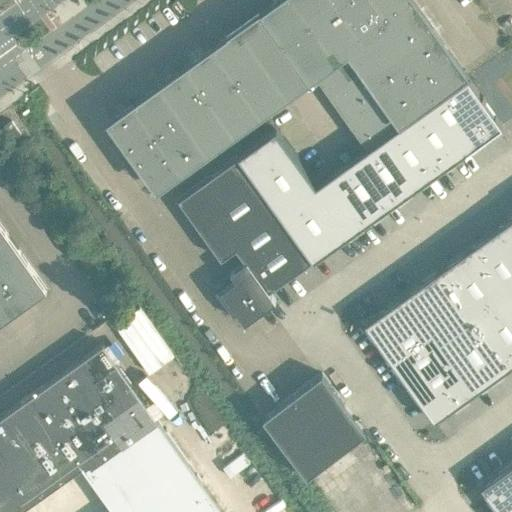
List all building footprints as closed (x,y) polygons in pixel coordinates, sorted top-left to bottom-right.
[(350,41),(407,0),(278,0),(111,119),(154,180),(259,105),(260,106),(317,64),(350,41)] [(430,24),(412,0),(407,0),(350,41),(369,68),(430,24)] [(430,24),(369,68),(387,94),(448,50),(430,24)] [(369,68),(350,41),(317,64),(336,91),(369,68)] [(448,50),(387,94),(405,118),(466,74),(448,50)] [(355,117),(387,94),(369,68),(336,91),(355,117)] [(461,153),(471,146),(486,136),(502,124),(495,115),(484,100),(486,99),(483,94),(481,95),(467,75),(466,75),(440,94),(405,119),(372,143),(316,183),(276,128),(275,128),(240,153),(238,154),(313,258),(313,259),(325,251),(339,241),(349,234),(364,223),(373,216),(388,206),(398,199),(413,188),(422,181),(437,171),(447,164),(461,153)] [(405,118),(387,94),(355,117),(354,117),(372,143),(405,118)] [(13,139),(21,133),(12,119),(3,125),(13,139)] [(313,258),(238,154),(178,197),(221,257),(237,246),(246,259),(231,270),(233,274),(215,287),(233,313),(237,310),(245,321),(276,299),(269,289),(313,258)] [(511,363),(511,214),(367,320),(437,418),(511,363)] [(0,223),(0,321),(46,288),(0,223)] [(139,304),(127,313),(162,363),(174,354),(139,304)] [(127,313),(115,322),(149,371),(162,363),(127,313)] [(32,392),(60,431),(131,381),(103,341),(32,392)] [(307,475),(367,431),(322,371),(263,416),(307,475)] [(158,419),(131,381),(60,431),(83,464),(82,464),(86,470),(127,441),(158,419)] [(0,430),(44,492),(82,464),(83,464),(60,431),(32,392),(0,414),(0,430)] [(127,441),(86,470),(114,508),(185,457),(158,419),(127,441)] [(0,511),(15,511),(44,492),(0,430),(0,511)] [(185,457),(114,508),(116,511),(190,511),(213,496),(185,457)] [(511,511),(511,461),(497,472),(481,484),(501,511),(511,511)] [(224,511),(213,496),(190,511),(224,511)]
